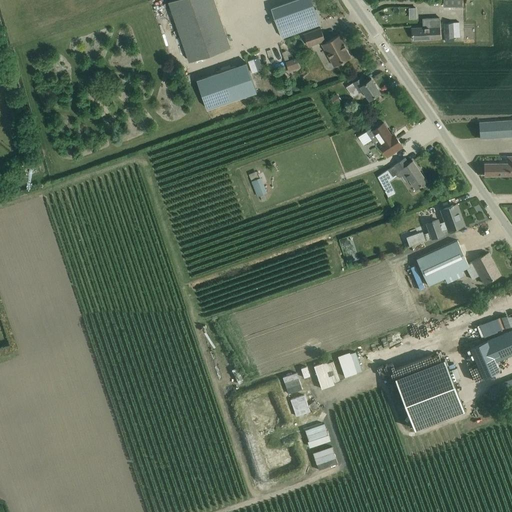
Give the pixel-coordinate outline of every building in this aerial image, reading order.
[(173,0),(168,2),(188,61),(230,47),(213,0),(173,0)] [(309,0),(293,0),(270,8),(281,38),(318,24),(309,0)] [(422,28),(411,28),(412,39),(422,39),(435,38),(440,38),(439,18),(422,19),(422,28)] [(459,37),(459,28),(458,23),(444,23),(444,38),(459,37)] [(333,66),(341,61),(350,57),(345,49),(347,48),(340,34),(324,43),(323,41),(324,40),(320,28),(310,31),(302,34),(307,46),(320,42),(333,66)] [(265,56),(268,73),(280,72),(277,55),(265,56)] [(253,59),(247,61),(252,73),(257,71),(253,59)] [(246,62),(196,79),(206,109),(256,92),(246,62)] [(283,68),(287,78),(301,72),(297,62),(283,68)] [(369,99),(372,97),(380,92),(370,78),(365,82),(361,77),(346,87),(352,96),(362,89),(369,99)] [(337,94),(330,98),(334,105),(341,101),(337,94)] [(511,120),(490,122),(480,122),(481,139),(511,136),(511,120)] [(369,141),(376,136),(380,142),(378,144),(387,156),(402,145),(393,133),(391,134),(383,122),(372,129),(371,128),(363,133),(369,141)] [(365,137),(356,142),(361,151),(370,146),(365,137)] [(485,176),(495,176),(511,175),(511,156),(508,157),(508,164),(485,164),(485,176)] [(408,179),(409,180),(415,188),(426,181),(412,160),(408,163),(405,158),(387,170),(392,177),(395,174),(396,175),(397,176),(399,177),(400,176),(402,176),(405,181),(408,179)] [(376,181),(379,187),(390,181),(386,175),(376,181)] [(250,187),(256,203),(265,200),(258,183),(250,187)] [(427,223),(430,232),(432,239),(444,235),(442,231),(448,229),(449,231),(465,225),(458,204),(442,210),(446,222),(440,224),(438,220),(427,223)] [(430,232),(424,234),(426,241),(432,239),(430,232)] [(458,240),(417,259),(429,285),(467,268),(470,267),(469,264),(458,240)] [(489,253),(469,264),(470,267),(467,268),(473,279),(480,275),(485,284),(501,275),(489,253)] [(500,371),(497,364),(511,356),(511,331),(472,351),(484,378),(500,371)] [(445,358),(395,378),(396,380),(399,386),(415,429),(465,410),(453,380),(461,377),(457,368),(450,371),(445,358)] [(327,362),(314,367),(322,389),(335,384),(334,382),(340,380),(333,362),(328,363),(327,362)] [(307,366),(301,368),(305,377),(310,375),(307,366)] [(297,370),(282,375),(288,392),(302,387),(297,370)] [(230,377),(236,391),(242,388),(236,374),(230,377)] [(503,396),(511,391),(511,380),(490,389),(494,399),(497,397),(500,403),(505,400),(503,396)] [(305,393),(290,398),(296,414),(310,410),(310,409),(305,393)] [(315,401),(309,405),(315,412),(320,408),(315,401)]
